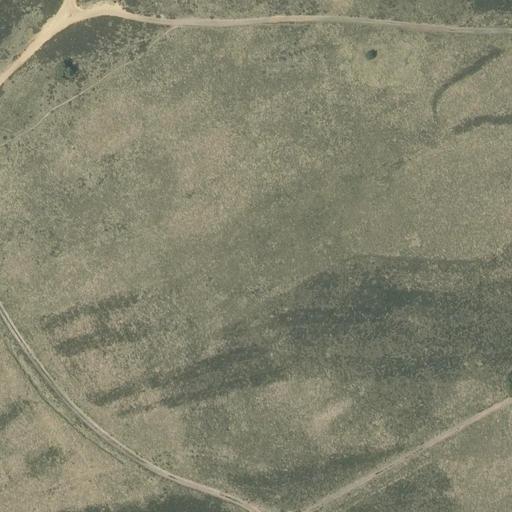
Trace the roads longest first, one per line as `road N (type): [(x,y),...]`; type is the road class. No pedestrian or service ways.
road 1 (track): [(511,30),(268,16),(172,23),(95,12),(61,20)]
road 2 (track): [(0,311),(46,383),(90,428),(169,476),(254,511)]
road 3 (track): [(309,511),(511,396)]
